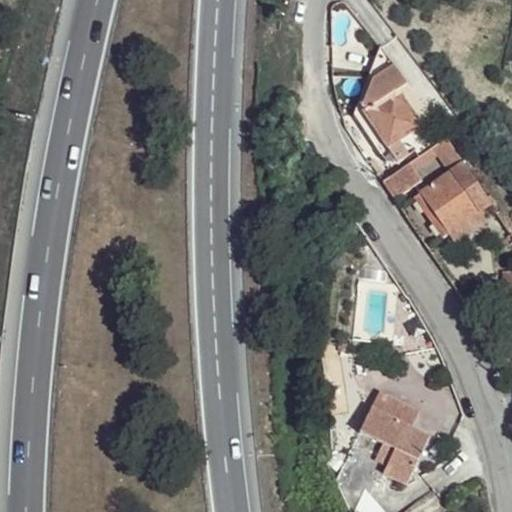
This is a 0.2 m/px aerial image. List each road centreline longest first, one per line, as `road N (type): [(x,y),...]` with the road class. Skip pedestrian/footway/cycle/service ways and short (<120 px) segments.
road 1 (residential): [(321,0),(317,55),(327,120),(390,241),(450,326),(495,439),(510,511)]
road 2 (motorway): [(103,0),(66,150),(38,325),(26,511)]
road 3 (motorway): [(233,511),(214,185),(220,0)]
